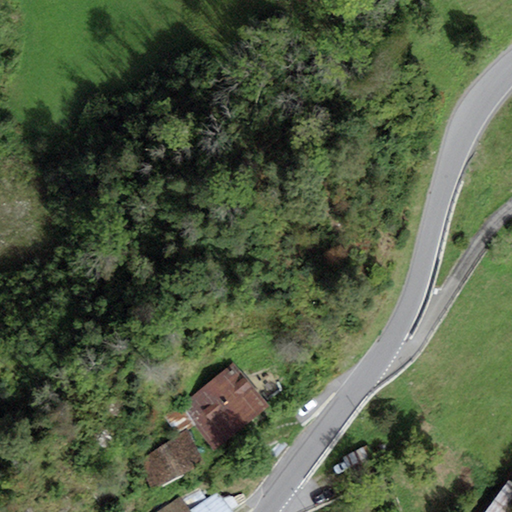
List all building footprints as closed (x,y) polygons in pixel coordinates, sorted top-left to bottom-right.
[(240,365),(186,409),(220,450),(274,406),(240,365)] [(192,434),(149,458),(167,488),(209,463),(192,434)] [(379,449),(353,459),(362,481),(387,471),(379,449)] [(511,511),(511,488),(494,511),(511,511)] [(232,511),(223,497),(202,510),(203,511),(232,511)] [(193,511),(185,500),(168,511),(193,511)]
